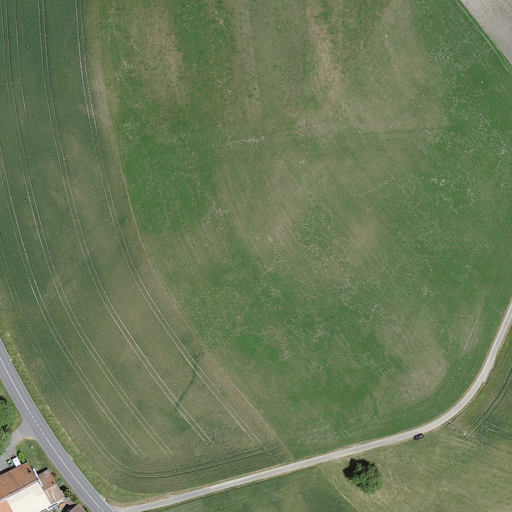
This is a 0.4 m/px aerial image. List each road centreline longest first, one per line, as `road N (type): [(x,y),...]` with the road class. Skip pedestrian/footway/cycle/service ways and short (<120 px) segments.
road 1 (track): [(511,312),(476,388),(430,428),(131,511)]
road 2 (tertiary): [(101,511),(34,422),(0,358)]
